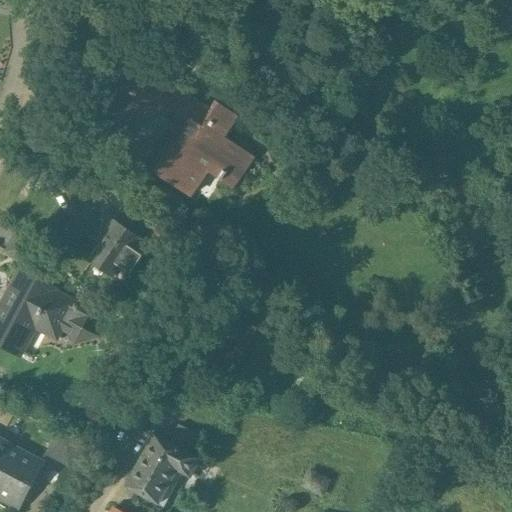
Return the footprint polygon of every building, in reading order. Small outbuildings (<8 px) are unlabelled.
[(511,0),(489,0),(485,13),(511,21),(511,0)] [(211,109),(149,68),(131,95),(166,118),(170,113),(182,121),(150,169),(190,195),(207,170),(233,187),(252,157),(223,137),(237,116),(215,102),(211,109)] [(109,229),(87,261),(111,277),(119,266),(130,274),(143,255),(134,249),(142,238),(113,218),(108,225),(109,229)] [(40,249),(18,231),(5,250),(30,264),(40,249)] [(48,287),(15,271),(0,302),(0,312),(14,320),(2,344),(16,351),(35,314),(46,319),(68,330),(73,339),(91,330),(94,329),(83,308),(81,309),(65,301),(66,299),(47,289),(48,287)] [(14,320),(0,312),(0,342),(2,344),(14,320)] [(232,315),(209,360),(233,372),(256,327),(232,315)] [(159,399),(141,390),(124,421),(142,431),(159,399)] [(85,443),(58,429),(46,453),(72,466),(85,443)] [(154,434),(126,486),(159,503),(177,469),(190,477),(200,458),(154,434)] [(38,461),(0,441),(0,498),(14,506),(38,461)] [(328,477),(309,468),(303,481),(321,490),(328,477)]
